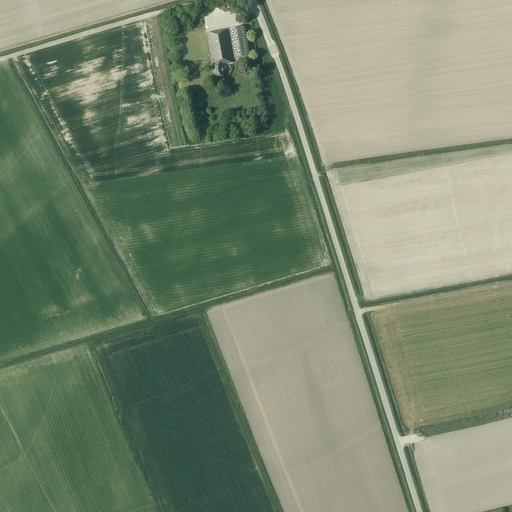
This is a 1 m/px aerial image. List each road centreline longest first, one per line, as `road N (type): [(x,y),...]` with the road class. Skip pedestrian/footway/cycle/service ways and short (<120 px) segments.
road 1 (unclassified): [(419,511),(254,0)]
road 2 (track): [(358,313),(511,284)]
